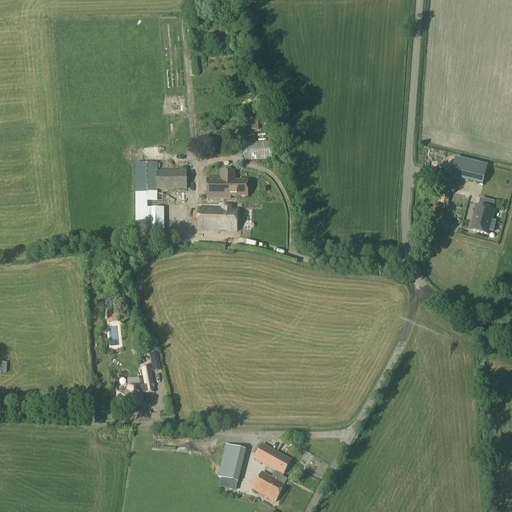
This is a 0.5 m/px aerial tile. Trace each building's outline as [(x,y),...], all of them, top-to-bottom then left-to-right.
[(225,28),(191,31),(192,48),(235,44),(233,23),(225,24),(225,28)] [(204,68),(204,56),(194,57),(195,68),(204,68)] [(245,132),(258,131),(257,121),(244,123),(245,132)] [(243,141),(244,162),(272,160),(270,139),(243,141)] [(482,187),(487,166),(455,159),(450,179),(482,187)] [(156,172),(157,172),(157,164),(135,164),(135,234),(164,234),(163,195),(157,195),(157,191),(156,191),(156,172)] [(156,191),(157,191),(186,191),(186,172),(157,172),(156,172),(156,191)] [(234,173),(221,173),(221,180),(206,180),(206,200),(230,200),(230,198),(247,198),(247,183),(234,183),(234,173)] [(457,237),(464,197),(449,194),(442,235),(457,237)] [(492,233),(495,223),(491,222),(493,212),(491,211),(493,204),(480,200),(478,208),(476,207),(470,232),(487,236),(488,232),(492,233)] [(198,210),(197,232),(235,233),(236,212),(230,211),(231,208),(222,207),(222,211),(198,210)] [(470,271),(471,260),(454,259),(453,270),(470,271)] [(149,355),(152,371),(160,370),(156,354),(149,355)] [(140,387),(140,388),(141,395),(147,394),(147,395),(155,394),(150,368),(142,369),(144,387),(140,387)] [(121,392),(118,392),(118,393),(116,394),(117,407),(127,406),(142,405),(140,388),(126,389),(126,393),(121,393),(121,392)] [(92,424),(99,423),(99,414),(91,415),(92,424)] [(281,439),(276,449),(283,452),(288,442),(281,439)] [(253,460),(275,472),(283,476),(290,462),(261,446),(253,460)] [(237,483),(245,452),(225,447),(218,478),(222,479),(220,488),(226,490),(229,481),(237,483)] [(282,477),(283,476),(275,472),(271,479),(261,474),(252,491),(275,504),(284,487),(283,486),(286,481),(281,479),(282,477)] [(240,511),(245,497),(200,482),(190,511),(240,511)]
